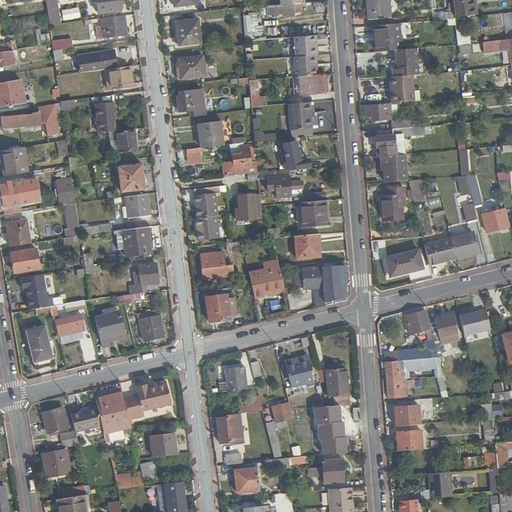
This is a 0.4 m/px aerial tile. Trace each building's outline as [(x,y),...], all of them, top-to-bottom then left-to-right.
[(96,0),(98,14),(122,11),(120,0),(96,0)] [(391,19),(389,0),(367,0),(369,20),(378,20),(379,26),(397,24),(397,18),(391,19)] [(453,0),(455,18),(471,16),(470,5),(469,0),(453,0)] [(278,6),(267,7),(267,17),(287,15),(287,18),(295,17),(294,6),(278,7),(278,6)] [(85,7),(64,9),(66,22),(86,19),(85,7)] [(125,16),(102,19),(103,27),(96,28),(97,39),(127,36),(125,16)] [(244,18),(245,33),(257,32),(256,16),(244,18)] [(177,22),(180,46),(202,44),(200,20),(177,22)] [(400,24),(397,24),(379,26),(373,26),(375,52),(394,51),(402,50),(400,24)] [(470,44),(469,29),(456,30),(457,44),(470,44)] [(52,42),(50,30),(36,32),(38,47),(52,44),(52,42)] [(293,78),(315,76),(315,67),(317,66),(316,56),(317,55),(317,46),(313,46),(313,36),(292,38),(294,57),(292,57),(293,78)] [(72,39),(52,42),(52,44),(53,50),(62,49),(74,48),(72,39)] [(511,39),(507,40),(501,41),(502,52),(509,51),(511,66),(511,65),(511,39)] [(470,45),(459,45),(459,54),(471,54),(470,45)] [(30,58),(47,56),(45,48),(29,50),(30,58)] [(53,50),(54,58),(63,56),(62,49),(53,50)] [(414,49),(402,50),(394,51),(395,68),(393,68),(394,77),(412,76),(417,75),(414,49)] [(19,60),(18,50),(12,51),(0,53),(0,66),(14,64),(13,61),(19,60)] [(79,58),(81,73),(105,70),(105,64),(107,62),(107,56),(104,55),(79,58)] [(180,60),(180,67),(182,80),(206,77),(204,57),(180,60)] [(131,87),(129,67),(110,70),(112,89),(131,87)] [(310,77),(311,93),(311,95),(325,94),(324,76),(310,77)] [(390,77),(392,103),(415,102),(412,76),(394,77),(390,77)] [(310,77),(283,79),(284,96),(311,93),(310,77)] [(21,80),(0,83),(0,107),(25,103),(21,80)] [(250,82),(252,109),(267,107),(266,95),(259,95),(258,81),(250,82)] [(188,112),(189,118),(205,116),(202,89),(178,92),(179,97),(176,98),(177,113),(188,112)] [(77,109),(76,100),(61,102),(61,103),(61,104),(62,112),(77,109)] [(109,133),(117,132),(115,118),(117,117),(116,102),(98,104),(100,116),(102,134),(107,133),(109,133)] [(313,130),(310,103),(288,105),(291,131),(313,130)] [(62,112),(61,104),(49,106),(50,113),(60,112),(62,112)] [(376,123),(379,123),(379,120),(392,119),(391,104),(366,106),(366,118),(372,117),(372,121),(376,120),(376,123)] [(0,128),(21,127),(21,129),(25,129),(25,127),(41,125),(40,112),(32,113),(32,115),(0,117),(0,128)] [(199,149),(224,147),(221,121),(197,124),(199,149)] [(391,123),(392,130),(393,130),(412,128),(412,121),(391,123)] [(377,157),(380,157),(402,155),(406,155),(405,137),(425,136),(425,127),(412,128),(393,130),(393,136),(376,137),(377,157)] [(137,150),(134,130),(117,132),(109,133),(112,153),(137,150)] [(66,140),(56,141),(58,157),(68,156),(66,140)] [(286,172),(287,172),(302,170),(297,142),(283,145),(286,159),(283,159),(286,172)] [(248,175),(258,174),(257,162),(251,163),(249,144),(240,145),(242,161),(222,164),(224,178),(248,175)] [(511,145),(503,146),(503,153),(511,152),(511,145)] [(4,177),(28,173),(25,147),(3,151),(5,167),(3,167),(4,177)] [(188,150),(189,163),(201,162),(199,149),(188,150)] [(178,152),(179,164),(189,163),(188,150),(178,152)] [(469,167),(467,150),(460,151),(461,167),(469,167)] [(385,183),(408,182),(406,155),(402,155),(380,157),(381,173),(384,172),(385,183)] [(119,167),(122,193),(146,190),(142,165),(119,167)] [(258,174),(259,181),(267,180),(268,191),(277,190),(278,199),(292,198),(303,197),(303,190),(303,183),(290,184),(290,178),(287,178),(287,172),(286,172),(258,174)] [(248,175),(249,183),(259,182),(259,181),(258,174),(248,175)] [(426,201),(421,181),(410,181),(415,203),(426,201)] [(472,195),(468,181),(458,183),(462,198),(472,195)] [(30,182),(18,183),(21,204),(33,202),(30,182)] [(21,204),(18,183),(0,186),(4,207),(21,204)] [(386,188),(386,196),(382,196),(384,220),(404,218),(403,207),(406,207),(405,186),(386,188)] [(220,188),(194,191),(198,220),(217,218),(215,195),(221,194),(220,188)] [(472,191),(475,207),(483,205),(479,189),(472,191)] [(149,216),(147,194),(127,197),(130,218),(149,216)] [(66,205),(76,203),(75,195),(65,196),(66,205)] [(262,221),(260,196),(239,197),(240,211),(236,211),(237,223),(262,221)] [(428,199),(430,207),(441,204),(439,196),(428,199)] [(324,201),(299,203),(301,228),(326,226),(324,201)] [(81,235),(76,203),(66,205),(71,237),(81,235)] [(465,222),(476,220),(473,203),(461,205),(465,222)] [(433,213),(435,221),(445,218),(443,210),(433,213)] [(487,233),(509,228),(505,210),(482,215),(487,233)] [(220,238),(217,218),(198,220),(201,240),(220,238)] [(10,248),(31,244),(27,221),(7,224),(10,248)] [(99,233),(113,231),(112,224),(99,226),(99,233)] [(285,225),(263,227),(263,233),(264,238),(270,237),(272,237),(284,236),(286,236),(285,225)] [(153,244),(151,227),(116,231),(118,247),(125,246),(126,257),(151,253),(150,244),(153,244)] [(319,234),(295,236),(297,258),(321,257),(319,234)] [(475,234),(452,239),(456,259),(479,253),(475,234)] [(82,244),(81,235),(71,237),(64,238),(65,242),(68,242),(69,246),(82,244)] [(285,245),(284,236),(272,237),(272,243),(273,243),(273,245),(285,245)] [(456,259),(452,239),(432,243),(437,263),(456,259)] [(244,251),(242,241),(233,242),(226,243),(228,253),(244,251)] [(12,254),(15,273),(39,269),(36,250),(12,254)] [(419,251),(386,258),(390,277),(423,269),(419,251)] [(86,267),(94,266),(92,252),(84,253),(86,267)] [(225,263),(224,253),(201,255),(204,279),(234,275),(232,262),(225,263)] [(278,266),(277,259),(263,262),(265,273),(260,274),(259,270),(249,272),(252,285),(256,298),(280,293),(284,289),(278,266)] [(139,272),(140,279),(141,286),(133,286),(134,293),(149,291),(148,285),(158,283),(156,264),(139,266),(139,272)] [(324,289),(325,303),(344,298),(347,293),(345,266),(302,269),(302,272),(304,290),(314,289),(324,289)] [(48,297),(44,274),(21,278),(23,290),(26,289),(30,310),(51,306),(54,306),(53,297),(48,297)] [(316,310),(326,307),(325,303),(324,289),(314,289),(316,310)] [(227,295),(206,297),(209,322),(230,320),(229,313),(232,313),(230,298),(227,298),(227,295)] [(98,299),(91,299),(86,300),(88,311),(89,316),(101,314),(98,299)] [(67,314),(88,311),(86,300),(65,304),(67,314)] [(279,300),(270,302),(271,310),(280,308),(279,300)] [(165,336),(159,311),(138,316),(144,341),(151,340),(152,343),(158,342),(157,338),(165,336)] [(460,317),(465,337),(491,330),(486,311),(460,317)] [(406,317),(410,336),(420,333),(420,336),(427,334),(428,337),(432,336),(426,312),(406,317)] [(121,313),(96,319),(102,344),(111,343),(110,339),(126,335),(121,313)] [(60,336),(85,330),(82,315),(57,320),(60,336)] [(440,333),(443,345),(448,344),(456,341),(458,341),(452,316),(430,322),(433,334),(440,333)] [(511,322),(510,323),(511,332),(511,334),(502,336),(509,364),(511,363),(511,322)] [(45,327),(26,331),(35,369),(54,365),(50,351),(54,350),(52,342),(49,342),(45,327)] [(433,334),(438,354),(445,352),(443,345),(440,333),(433,334)] [(428,349),(436,348),(433,339),(426,340),(428,349)] [(456,341),(448,344),(449,350),(458,347),(456,341)] [(405,360),(438,357),(436,348),(428,349),(404,351),(405,360)] [(286,366),(310,361),(309,357),(285,363),(286,366)] [(442,376),(438,357),(405,360),(386,362),(387,380),(406,379),(410,378),(410,370),(434,367),(435,377),(442,376)] [(312,371),(310,361),(286,366),(291,387),(306,384),(306,386),(314,385),(311,371),(312,371)] [(258,362),(251,364),(255,381),(263,379),(258,362)] [(227,383),(228,392),(247,390),(245,367),(226,369),(227,383)] [(335,407),(350,406),(348,384),(346,384),(345,379),(348,379),(347,368),(317,371),(321,384),(326,384),(328,398),(334,398),(335,407)] [(406,379),(387,380),(389,398),(407,396),(406,379)] [(449,397),(444,379),(439,380),(444,397),(449,397)] [(220,392),(228,392),(227,383),(219,383),(220,392)] [(493,391),(502,391),(502,383),(493,383),(493,391)] [(124,400),(129,421),(145,417),(144,412),(173,405),(168,384),(156,387),(156,389),(149,391),(149,389),(138,391),(139,396),(124,400)] [(503,393),(491,394),(492,401),(511,398),(511,391),(507,392),(503,393)] [(104,435),(131,428),(129,421),(124,400),(122,393),(95,400),(97,407),(102,427),(104,435)] [(491,394),(481,395),(483,420),(494,419),(492,401),(491,394)] [(257,412),(263,411),(261,403),(255,404),(257,412)] [(273,407),(277,423),(285,421),(291,420),(287,403),(273,407)] [(396,408),(397,426),(421,424),(420,406),(396,408)] [(76,434),(102,427),(97,407),(87,409),(87,411),(81,413),(71,415),(76,432),(76,434)] [(328,410),(328,408),(327,408),(290,411),(292,419),(324,416),(324,415),(328,414),(328,410)] [(43,414),(48,434),(68,429),(63,409),(43,414)] [(338,410),(328,410),(328,414),(329,424),(330,431),(339,431),(339,423),(341,423),(341,417),(339,417),(338,410)] [(239,414),(226,416),(226,418),(217,419),(220,443),(229,442),(230,444),(242,443),(239,414)] [(494,419),(483,420),(484,434),(478,435),(479,446),(483,446),(496,445),(494,426),(494,419)] [(267,430),(270,442),(277,440),(274,429),(267,430)] [(397,433),(399,452),(423,450),(421,431),(397,433)] [(63,449),(79,447),(76,434),(76,432),(60,435),(63,449)] [(153,457),(177,454),(174,434),(151,437),(153,457)] [(312,456),(328,455),(326,437),(319,437),(319,434),(313,435),(313,438),(311,438),(312,456)] [(498,467),(498,469),(511,468),(511,463),(507,463),(506,458),(511,457),(511,442),(501,444),(496,445),(498,467)] [(496,445),(483,446),(485,468),(498,467),(496,445)] [(66,451),(43,454),(47,478),(70,474),(66,451)] [(227,465),(242,464),(240,454),(226,455),(227,465)] [(291,467),(290,458),(275,460),(266,461),(266,470),(291,467)] [(465,459),(466,469),(479,469),(478,458),(465,459)] [(344,482),(342,460),(323,462),(325,484),(344,482)] [(152,462),(140,464),(144,482),(155,480),(152,462)] [(237,493),(260,491),(258,468),(235,471),(237,493)] [(489,469),(490,493),(499,493),(498,469),(489,469)] [(117,475),(119,488),(133,487),(131,473),(117,475)] [(431,499),(452,498),(449,473),(429,474),(431,499)] [(186,511),(183,482),(165,484),(168,511),(186,511)] [(62,499),(84,495),(85,495),(84,486),(60,490),(62,499)] [(357,511),(355,487),(330,489),(332,511),(357,511)] [(502,511),(511,511),(510,493),(500,494),(502,511)] [(60,500),(62,511),(86,511),(84,495),(62,499),(60,500)] [(417,511),(417,500),(401,501),(401,511),(417,511)] [(110,511),(121,511),(120,502),(110,504),(110,511)]
